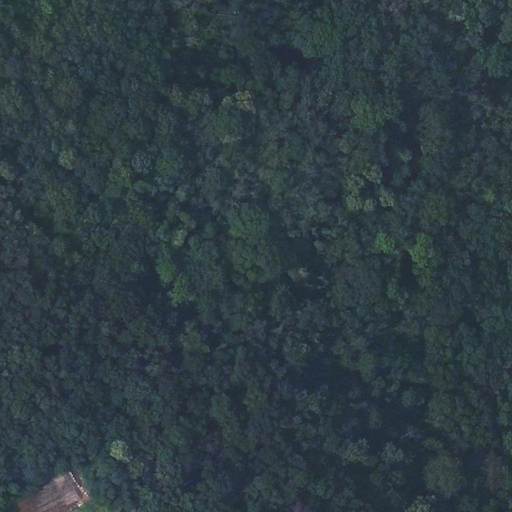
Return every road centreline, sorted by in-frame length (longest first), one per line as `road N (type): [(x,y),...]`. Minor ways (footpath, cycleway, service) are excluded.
road 1 (track): [(162,511),(120,402),(86,274),(0,186)]
road 2 (track): [(0,59),(37,56),(76,37),(112,0)]
